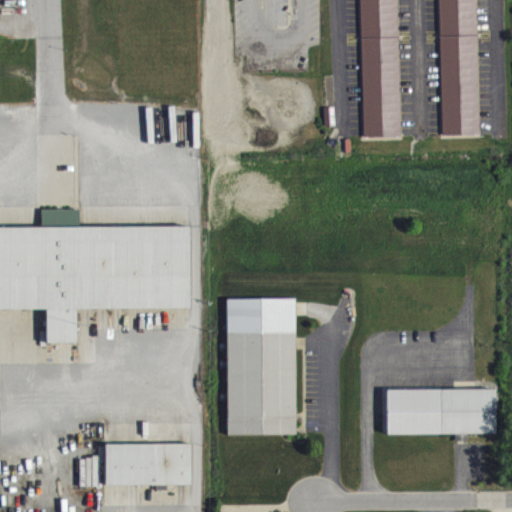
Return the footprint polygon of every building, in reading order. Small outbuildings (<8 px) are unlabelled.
[(357,0),(361,135),(399,134),(396,0),(357,0)] [(436,0),(473,0),(478,133),(441,134),(436,0)] [(0,225),(39,225),(39,207),(75,206),(76,225),(187,225),(189,306),(74,308),(75,340),(44,340),(44,308),(0,308),(0,225)] [(223,297),(293,297),(294,433),(225,433),(223,297)] [(384,388),(493,387),(494,431),(384,432),(384,388)] [(103,442),(188,442),(189,482),(103,483),(103,442)]
